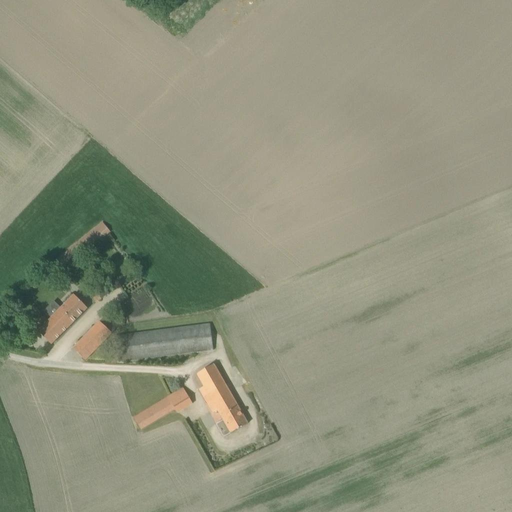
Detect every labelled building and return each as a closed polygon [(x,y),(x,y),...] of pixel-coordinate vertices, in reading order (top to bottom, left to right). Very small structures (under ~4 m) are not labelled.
[(56,277),(111,232),(102,222),(74,245),(47,267),(56,277)] [(95,303),(109,293),(102,283),(88,293),(95,303)] [(44,311),(51,318),(38,332),(51,345),(87,309),(74,295),(61,308),(54,301),(44,311)] [(106,316),(100,322),(73,349),(85,361),(112,334),(112,333),(118,327),(106,316)] [(210,325),(115,337),(118,362),(213,350),(210,325)] [(247,424),(213,365),(197,374),(204,387),(199,389),(213,413),(218,411),(223,420),(216,424),(224,437),(247,424)] [(183,389),(134,418),(140,429),(174,408),(177,413),(192,404),(183,389)]
